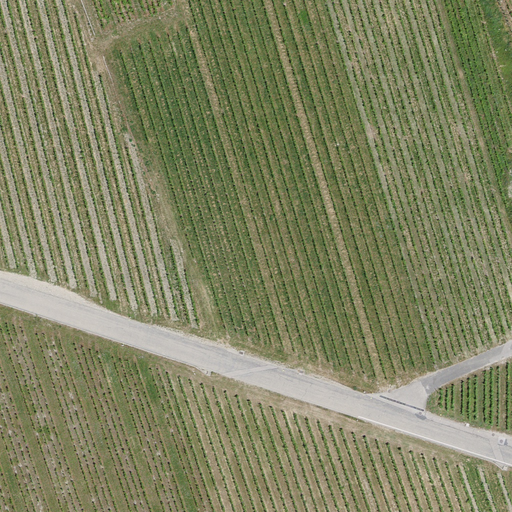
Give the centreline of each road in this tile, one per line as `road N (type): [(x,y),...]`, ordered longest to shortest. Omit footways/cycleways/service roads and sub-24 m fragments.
road 1 (tertiary): [(0,289),(511,456)]
road 2 (track): [(511,347),(371,409)]
